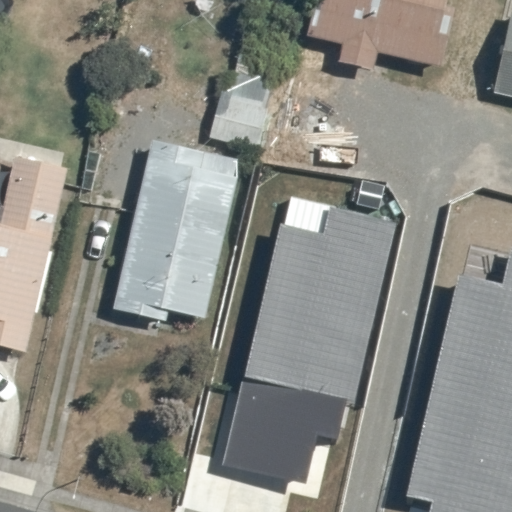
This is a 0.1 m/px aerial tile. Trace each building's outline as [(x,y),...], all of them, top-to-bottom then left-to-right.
[(345,60),(286,48),(273,112),(399,138),(412,79),(344,65),(345,60)] [(276,78),(231,68),(215,141),(260,151),(276,78)] [(0,345),(32,352),(71,166),(13,154),(15,142),(0,138),(0,345)] [(244,162),(154,141),(116,309),(169,321),(171,312),(208,321),(244,162)] [(511,325),(511,209),(472,200),(447,311),(511,325)] [(231,230),(229,229),(225,252),(211,336),(290,350),(287,369),(316,374),(319,359),(383,370),(406,239),(361,231),(357,252),(231,230)]
